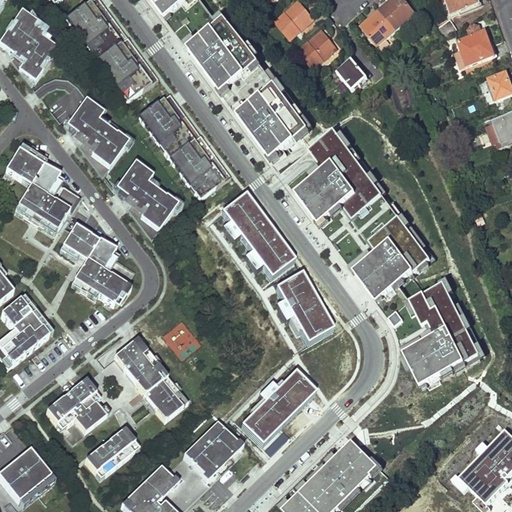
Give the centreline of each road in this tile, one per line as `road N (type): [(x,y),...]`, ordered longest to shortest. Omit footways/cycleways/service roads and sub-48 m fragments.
road 1 (residential): [(119,0),(372,349),(358,392),(234,511)]
road 2 (residential): [(0,77),(150,273),(141,301),(0,415)]
